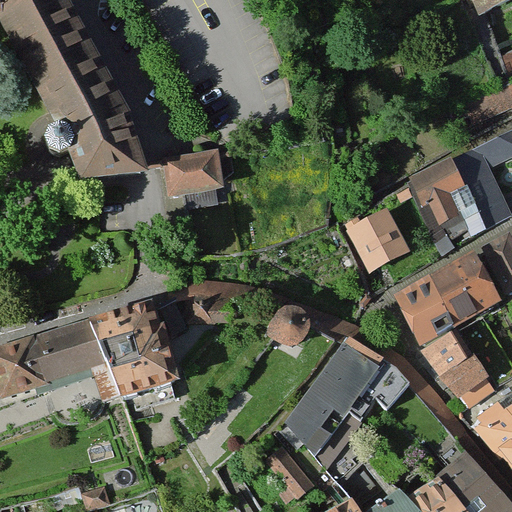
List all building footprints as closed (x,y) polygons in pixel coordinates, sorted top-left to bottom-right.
[(0,0),(0,23),(5,23),(80,177),(86,191),(148,166),(63,0),(0,0)] [(511,0),(470,0),(479,18),(511,3),(511,0)] [(511,82),(511,52),(501,56),(511,83),(511,82)] [(511,85),(445,112),(450,125),(470,118),(473,125),(511,108),(511,85)] [(465,189),(487,230),(511,216),(511,215),(489,168),(511,156),(511,134),(453,165),(465,189)] [(164,162),(168,200),(229,193),(225,156),(164,162)] [(465,189),(453,165),(413,188),(441,256),(454,251),(451,243),(467,236),(449,196),(465,189)] [(410,200),(407,193),(396,198),(399,205),(410,200)] [(344,227),(370,280),(409,261),(387,217),(362,229),(358,220),(344,227)] [(511,243),(485,258),(507,300),(511,297),(511,243)] [(500,311),(475,266),(433,289),(457,334),(500,311)] [(457,334),(433,289),(431,284),(395,303),(420,354),(457,334)] [(203,387),(173,298),(0,354),(0,383),(7,406),(115,370),(129,411),(203,387)] [(237,304),(201,302),(200,323),(236,325),(237,304)] [(458,339),(424,358),(440,383),(472,361),(458,339)] [(397,419),(421,387),(404,369),(357,342),(288,429),(320,461),(332,449),(344,458),(381,407),(397,419)] [(472,361),(440,383),(460,407),(486,386),(472,361)] [(486,386),(460,407),(468,413),(492,394),(486,386)] [(511,390),(480,413),(489,422),(477,431),(511,468),(511,390)] [(302,497),(309,505),(322,492),(285,452),(269,467),(289,488),(280,497),(291,508),(302,497)] [(508,511),(467,459),(434,485),(455,511),(508,511)] [(455,511),(434,485),(403,509),(406,511),(455,511)] [(103,488),(82,494),(87,511),(108,505),(103,488)] [(398,502),(377,511),(406,511),(403,509),(398,502)] [(334,511),(355,511),(350,503),(334,511)]
